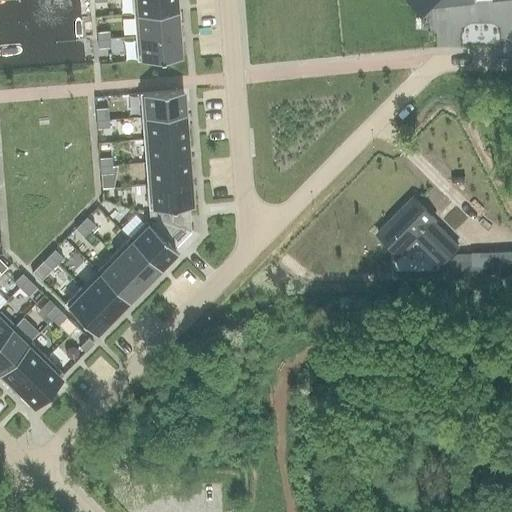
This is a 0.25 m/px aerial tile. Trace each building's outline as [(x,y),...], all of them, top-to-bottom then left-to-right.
[(177,11),(176,0),(132,0),(134,14),(177,11)] [(385,22),(385,0),(347,0),(347,21),(385,22)] [(412,0),(424,11),(432,2),(471,0),(412,0)] [(179,33),(177,11),(134,14),(136,37),(179,33)] [(111,39),(110,31),(98,32),(99,40),(111,39)] [(181,57),(179,33),(136,37),(138,60),(181,57)] [(111,47),(111,39),(99,40),(99,48),(111,47)] [(183,90),(140,93),(142,117),(185,113),(183,90)] [(108,107),(96,108),(97,118),(109,117),(108,107)] [(187,136),(185,113),(142,117),(144,139),(187,136)] [(110,127),(109,117),(97,118),(98,128),(110,127)] [(189,159),(187,136),(144,139),(146,162),(189,159)] [(113,165),(112,157),(100,158),(101,166),(113,165)] [(190,182),(189,159),(146,162),(148,185),(190,182)] [(113,173),(113,165),(101,166),(102,174),(113,173)] [(192,205),(190,182),(148,185),(150,215),(158,218),(175,224),(173,206),(192,205)] [(430,225),(436,219),(415,197),(378,234),(400,255),(417,238),(443,263),(459,247),(438,226),(434,229),(430,225)] [(96,225),(87,216),(82,222),(90,231),(96,225)] [(165,240),(179,226),(175,224),(158,218),(151,225),(146,220),(130,237),(160,267),(177,251),(165,240)] [(90,231),(82,222),(76,228),(84,236),(90,231)] [(160,267),(130,237),(113,254),(144,284),(160,267)] [(64,257),(55,249),(50,255),(58,263),(64,257)] [(144,284),(113,254),(98,270),(128,300),(144,284)] [(58,263),(50,255),(44,260),(52,269),(58,263)] [(0,274),(8,266),(0,258),(0,274)] [(128,300),(98,270),(82,286),(112,316),(128,300)] [(20,287),(29,279),(23,273),(14,281),(20,287)] [(29,295),(37,287),(29,279),(20,287),(29,295)] [(112,316),(82,286),(65,303),(96,333),(112,316)] [(53,319),(61,310),(55,305),(47,313),(53,319)] [(0,340),(15,325),(0,310),(0,340)] [(58,325),(67,316),(61,310),(53,319),(58,325)] [(0,370),(1,372),(31,341),(15,325),(0,340),(0,370)] [(85,351),(93,342),(88,337),(79,345),(85,351)] [(18,388),(48,357),(31,341),(1,372),(18,388)] [(51,387),(64,374),(48,357),(18,388),(34,404),(51,387)]
